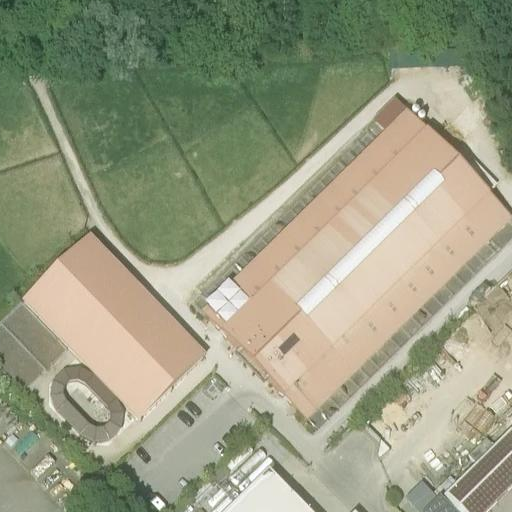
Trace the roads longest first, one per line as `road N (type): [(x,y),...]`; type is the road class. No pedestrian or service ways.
road 1 (unknown): [(360,497),(502,353)]
road 2 (unknown): [(511,194),(447,89),(430,74),(414,76)]
